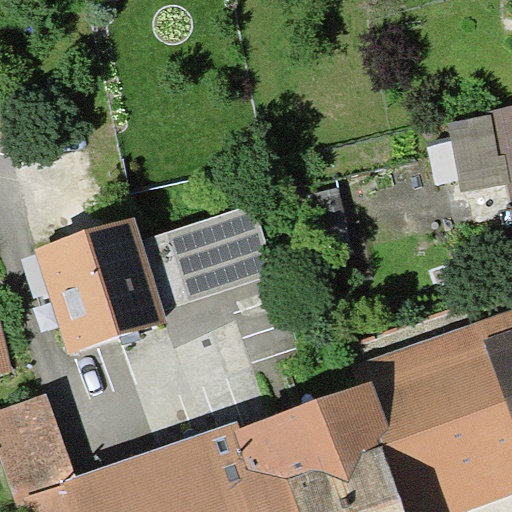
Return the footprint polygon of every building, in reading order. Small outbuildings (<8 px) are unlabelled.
[(511,113),(488,118),(506,214),(497,216),(511,270),(511,113)] [(122,234),(41,260),(65,336),(266,271),(248,214),(128,253),(122,234)] [(404,507),(410,504),(511,467),(511,322),(471,337),(463,314),(342,357),(398,509),(404,507)] [(71,492),(67,493),(71,505),(72,511),(393,511),(376,462),(374,463),(353,401),(302,419),(296,400),(235,421),(240,435),(232,436),(92,484),(71,492)] [(0,449),(21,507),(27,505),(66,491),(68,491),(38,405),(0,417),(0,449)] [(72,511),(71,505),(67,493),(66,491),(27,505),(29,511),(72,511)]
